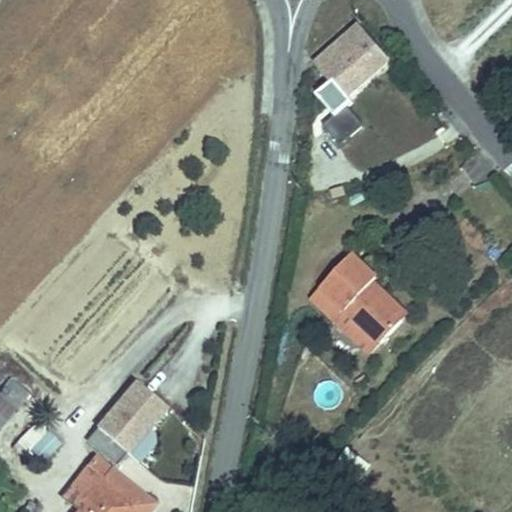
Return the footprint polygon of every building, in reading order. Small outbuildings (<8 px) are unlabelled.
[(383,54),(354,22),(313,61),(342,92),(383,54)] [(340,110),(359,130),(365,124),(347,104),(340,110)] [(342,146),(359,130),(340,110),(323,126),(342,146)] [(344,262),(311,298),(371,351),(393,327),(356,294),(367,282),(344,262)] [(0,388),(0,429),(29,393),(9,377),(0,388)] [(164,407),(136,382),(89,435),(118,460),(164,407)] [(319,404),(340,403),(338,383),(318,385),(319,404)] [(20,437),(42,462),(61,445),(38,421),(20,437)] [(88,497),(76,511),(128,511),(138,501),(88,460),(70,482),(88,497)]
